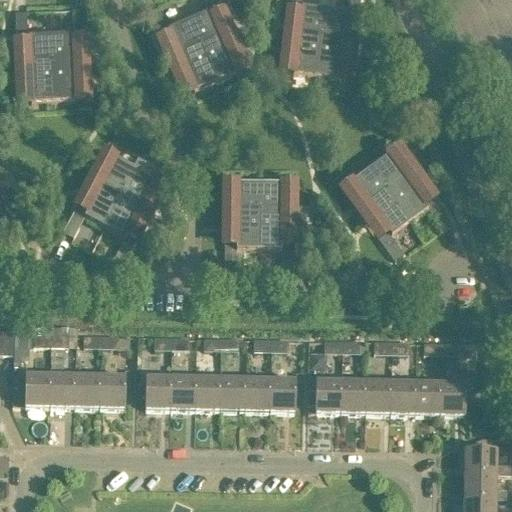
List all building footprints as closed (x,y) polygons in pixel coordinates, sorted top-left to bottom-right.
[(200,0),(209,18),(167,37),(158,14),(146,19),(158,46),(169,41),(177,59),(198,50),(219,41),(211,24),(223,19),(214,0),(200,0)] [(348,0),(346,19),(301,14),(302,0),(291,0),(289,17),(301,19),(298,38),(321,41),(343,44),(346,23),(358,25),(360,0),(348,0)] [(73,41),(28,43),(27,19),(15,19),(16,51),(28,51),(29,68),(52,67),(74,66),(73,47),(85,46),(83,16),(72,17),(73,41)] [(316,83),(321,41),(298,38),(293,80),(316,83)] [(219,41),(198,50),(215,89),(236,79),(219,41)] [(343,44),(321,41),(316,83),(338,85),(343,44)] [(215,89),(198,50),(177,59),(194,98),(215,89)] [(74,66),(52,67),(54,109),(76,108),(74,66)] [(54,109),(52,67),(29,68),(31,110),(54,109)] [(236,79),(239,86),(250,82),(247,75),(236,79)] [(291,87),(292,79),(282,78),(281,86),(291,87)] [(366,209),(384,195),(403,182),(388,162),(351,189),(366,209)] [(104,187),(124,198),(144,208),(155,186),(115,165),(104,187)] [(435,206),(426,213),(403,182),(384,195),(409,229),(428,216),(441,234),(450,227),(435,206)] [(73,244),(84,224),(104,235),(124,198),(104,187),(86,220),(76,214),(63,238),(73,244)] [(236,215),(259,215),(282,215),(282,191),(237,190),(236,215)] [(404,261),(391,243),(409,229),(384,195),(366,209),(389,239),(379,246),(395,267),(404,261)] [(137,248),(125,243),(144,208),(124,198),(104,235),(124,245),(114,265),(125,270),(137,248)] [(0,229),(3,236),(13,231),(1,208),(0,209),(0,229)] [(236,281),(236,257),(259,257),(259,215),(236,215),(236,253),(225,253),(224,280),(236,281)] [(295,253),(281,253),(282,215),(259,215),(259,257),(281,257),(281,281),(294,281),(295,253)] [(47,317),(47,297),(36,296),(35,316),(47,317)] [(47,297),(47,317),(58,317),(59,297),(47,297)] [(59,297),(58,317),(70,317),(71,297),(59,297)] [(341,322),(341,302),(330,302),(329,322),(341,322)] [(352,322),(353,302),(341,302),(341,322),(352,322)] [(353,302),(352,322),(364,323),(364,302),(353,302)] [(364,302),(364,323),(375,323),(376,303),(364,302)] [(2,338),(1,362),(14,362),(14,361),(13,361),(14,338),(2,338)] [(33,355),(51,355),(51,343),(33,343),(33,355)] [(68,343),(51,343),(51,355),(68,355),(68,343)] [(101,356),(101,344),(83,344),(83,356),(101,356)] [(101,344),(101,356),(118,356),(118,344),(101,344)] [(154,357),(171,357),(171,346),(154,345),(154,357)] [(171,346),(171,357),(188,358),(188,346),(171,346)] [(203,357),(221,358),(222,347),(203,347),(203,357)] [(238,347),(222,347),(221,358),(238,358),(238,347)] [(253,359),(271,359),(272,348),(253,347),(253,359)] [(288,348),(272,348),(271,359),(288,359),(288,348)] [(325,361),(341,361),(341,350),(324,350),(324,360),(325,361)] [(359,350),(341,350),(341,361),(359,361),(359,350)] [(391,362),(391,350),(373,350),(373,361),(391,362)] [(391,350),(391,362),(409,362),(409,351),(391,350)] [(440,363),(440,352),(423,351),(423,362),(440,363)] [(440,352),(440,363),(458,363),(459,352),(440,352)] [(310,360),(310,375),(325,376),(325,361),(324,360),(310,360)] [(49,415),(50,383),(25,382),(24,415),(49,415)] [(49,415),(74,416),(75,383),(50,383),(49,415)] [(74,416),(99,416),(100,384),(75,383),(74,416)] [(125,384),(100,384),(99,416),(124,417),(125,384)] [(169,418),(170,385),(145,385),(144,417),(169,418)] [(169,418),(195,418),(196,386),(170,385),(169,418)] [(195,418),(219,419),(221,386),(196,386),(195,418)] [(219,419),(244,419),(245,387),(221,386),(219,419)] [(244,419),(269,420),(270,387),(245,387),(244,419)] [(296,388),(270,387),(269,420),(294,420),(296,388)] [(340,421),(341,389),(315,388),(314,421),(340,421)] [(341,389),(340,421),(365,422),(365,389),(341,389)] [(365,389),(365,422),(389,422),(390,390),(365,389)] [(390,390),(389,422),(414,423),(415,390),(390,390)] [(415,390),(414,423),(439,423),(440,391),(415,390)] [(465,391),(440,391),(439,423),(465,424),(465,391)] [(464,457),(463,482),(496,483),(511,483),(511,466),(510,466),(510,474),(506,473),(496,473),(496,457),(464,457)] [(463,482),(463,507),(495,508),(506,508),(506,498),(496,498),(496,483),(463,482)]
